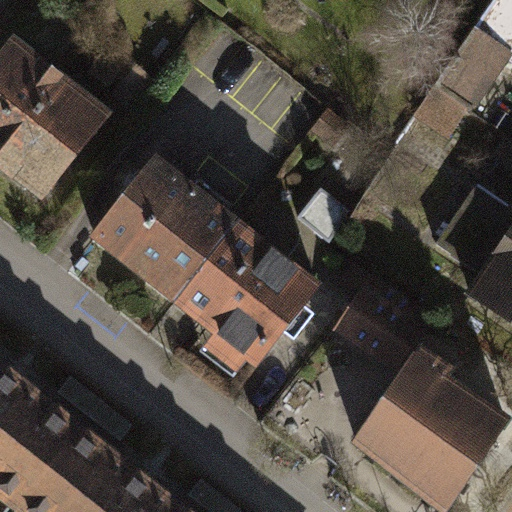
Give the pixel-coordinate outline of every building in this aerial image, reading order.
[(511,0),(499,0),(439,89),(469,109),(504,58),(511,63),(511,0)] [(113,117),(21,45),(0,71),(0,163),(47,200),(113,117)] [(469,109),(439,89),(423,114),(454,133),(469,109)] [(352,128),(333,113),(318,132),(336,147),(352,128)] [(240,226),(159,162),(98,238),(178,301),(240,226)] [(511,324),(511,210),(479,189),(439,247),(486,279),(473,298),(511,324)] [(354,215),(325,191),(303,221),(334,244),(354,215)] [(320,289),(240,226),(178,301),(260,364),(320,289)] [(364,285),(332,328),(391,371),(422,327),(364,285)] [(423,351),(360,445),(450,511),(507,423),(447,384),(456,375),(423,351)] [(28,511),(90,432),(0,363),(0,500),(15,511),(28,511)] [(195,511),(90,432),(28,511),(195,511)]
